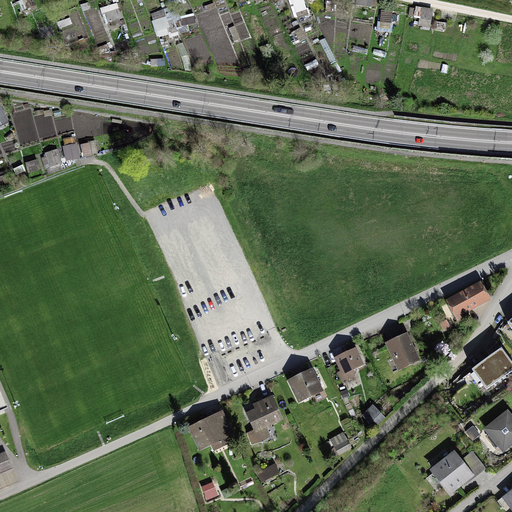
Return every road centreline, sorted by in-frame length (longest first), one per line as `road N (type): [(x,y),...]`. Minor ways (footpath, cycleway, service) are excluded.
road 1 (residential): [(511,261),(0,496)]
road 2 (trunk): [(0,71),(402,133),(511,142)]
road 3 (residential): [(511,279),(448,369),(303,511)]
